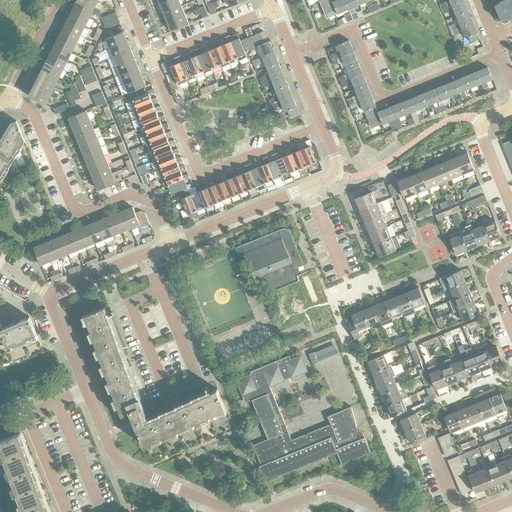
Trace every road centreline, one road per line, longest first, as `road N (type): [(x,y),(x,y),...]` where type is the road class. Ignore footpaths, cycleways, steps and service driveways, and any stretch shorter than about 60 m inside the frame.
road 1 (residential): [(171,244),(154,205),(127,193),(74,210),(33,111),(7,98)]
road 2 (residential): [(292,52),(356,35),(378,92),(392,96),(496,55)]
road 3 (residential): [(152,58),(196,167),(206,172),(320,125)]
road 4 (residential): [(171,244),(329,179),(334,163),(320,125)]
road 5 (residential): [(87,391),(113,456),(232,511)]
road 6 (residential): [(262,511),(330,488),(388,511)]
road 7 (residential): [(48,294),(171,244)]
road 8 (residential): [(273,9),(152,58)]
